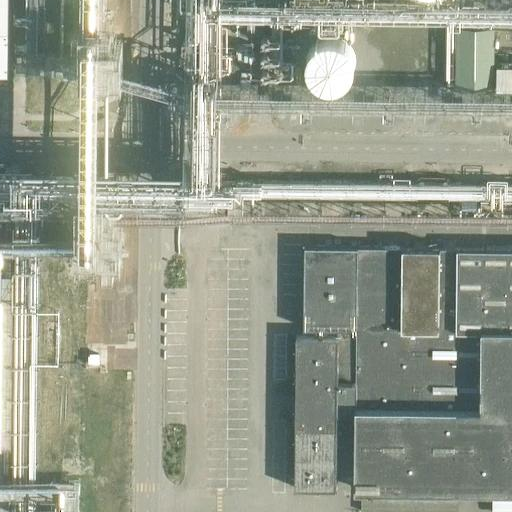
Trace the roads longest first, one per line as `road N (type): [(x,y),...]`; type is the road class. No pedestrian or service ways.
road 1 (unknown): [(197,499),(239,491),(262,443),(260,266),(217,257),(205,267),(203,294)]
road 2 (unknown): [(203,294),(197,499)]
